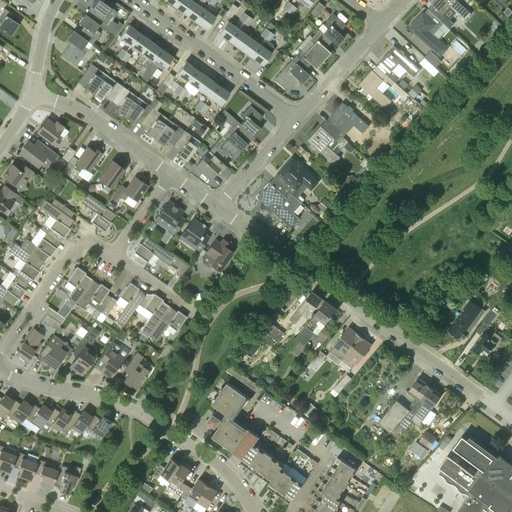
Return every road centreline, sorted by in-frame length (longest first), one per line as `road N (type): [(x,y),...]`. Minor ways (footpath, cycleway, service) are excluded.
road 1 (residential): [(481,395),(215,207)]
road 2 (residential): [(256,511),(226,468),(157,422),(0,371)]
road 3 (unclassified): [(296,118),(133,0)]
road 4 (residential): [(0,352),(79,242),(112,256)]
road 5 (residential): [(170,174),(89,116),(33,93)]
road 6 (residential): [(296,118),(381,24)]
road 7 (residential): [(215,207),(296,118)]
